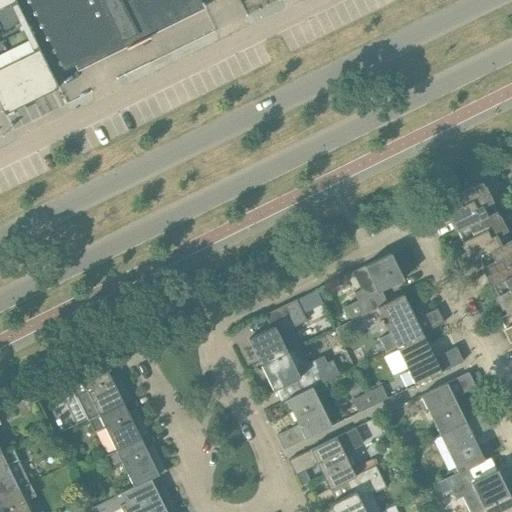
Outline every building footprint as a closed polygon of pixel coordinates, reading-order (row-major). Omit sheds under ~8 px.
[(53,76),(15,0),(0,0),(0,104),(5,114),(58,87),(53,76)] [(200,0),(15,0),(53,76),(202,3),(200,0)] [(456,230),(496,211),(482,182),(442,201),(456,230)] [(471,260),(478,257),(511,241),(496,211),(456,230),(471,260)] [(478,257),(492,284),(511,274),(511,239),(511,241),(478,257)] [(351,320),(377,307),(387,302),(381,290),(403,279),(390,253),(352,272),(360,289),(354,293),(358,300),(344,307),(351,320)] [(511,274),(492,284),(506,314),(511,311),(511,274)] [(377,307),(396,346),(422,333),(444,323),(437,308),(415,319),(403,294),(387,302),(377,307)] [(261,364),(299,345),(291,328),(306,321),(296,299),(264,315),(271,328),(248,339),(261,364)] [(511,311),(506,314),(499,317),(511,343),(511,311)] [(352,320),(335,328),(342,341),(359,333),(352,320)] [(434,358),(422,333),(396,346),(415,385),(463,361),(456,347),(434,358)] [(299,345),(261,364),(273,390),(296,379),(302,392),(312,387),(339,374),(332,360),(327,362),(324,355),(308,363),(299,345)] [(69,384),(87,420),(98,415),(124,403),(131,399),(119,373),(111,377),(105,366),(69,384)] [(421,395),(440,435),(466,422),(454,397),(475,387),(468,372),(421,395)] [(366,393),(372,406),(387,399),(380,386),(366,393)] [(312,387),(302,392),(286,399),(298,424),(276,435),(283,449),(331,426),(312,387)] [(359,412),(372,406),(366,393),(352,400),(359,412)] [(104,427),(115,450),(141,439),(149,435),(136,409),(128,413),(124,403),(98,415),(87,420),(93,432),(104,427)] [(466,422),(440,435),(459,473),(468,469),(485,461),(473,436),(494,426),(487,411),(466,422)] [(356,476),(374,467),(371,460),(352,469),(344,452),(361,444),(354,428),(289,460),(295,474),(317,464),(329,489),(346,481),(356,476)] [(146,449),(141,439),(115,450),(105,455),(111,468),(122,463),(134,487),(151,479),(167,471),(154,445),(146,449)] [(0,498),(29,484),(12,448),(1,453),(0,453),(0,498)] [(356,476),(346,481),(352,493),(329,504),(333,511),(379,511),(371,494),(384,487),(374,467),(356,476)] [(468,469),(459,473),(445,480),(455,500),(461,496),(468,511),(475,511),(509,495),(497,470),(474,481),(468,469)] [(118,503),(122,511),(173,511),(176,511),(164,485),(156,489),(151,479),(134,487),(101,503),(104,509),(118,503)] [(29,484),(0,498),(0,511),(29,511),(25,502),(35,496),(29,484)] [(511,511),(511,500),(509,495),(475,511),(511,511)]
